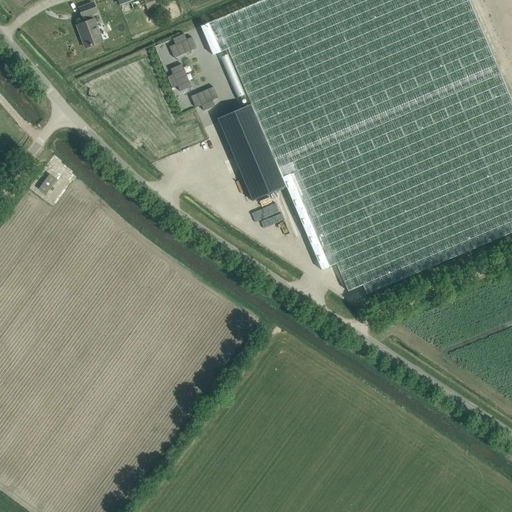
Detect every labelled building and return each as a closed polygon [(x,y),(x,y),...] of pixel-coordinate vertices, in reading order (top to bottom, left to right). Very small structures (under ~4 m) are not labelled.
[(155,1),(146,5),(148,12),(158,9),(155,1)] [(102,42),(94,19),(92,20),(90,14),(96,12),(93,3),(79,9),(82,17),(83,17),(86,22),(79,25),(84,38),(82,39),(85,48),(102,42)] [(175,44),(169,47),(174,58),(197,48),(192,37),(186,40),(184,34),(172,39),(175,44)] [(173,75),(167,77),(172,88),(177,86),(180,92),(191,87),(182,64),(170,69),(173,75)] [(213,87),(191,96),(195,108),(201,105),(204,111),(215,106),(212,100),(218,98),(213,87)] [(250,104),(217,119),(252,201),(285,187),(250,104)] [(57,179),(50,174),(39,189),(45,194),(57,179)]
